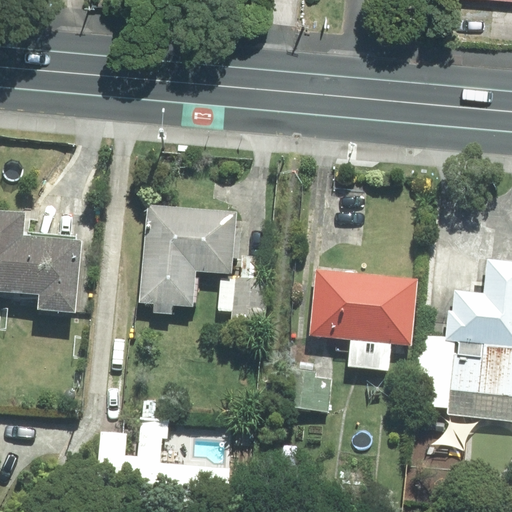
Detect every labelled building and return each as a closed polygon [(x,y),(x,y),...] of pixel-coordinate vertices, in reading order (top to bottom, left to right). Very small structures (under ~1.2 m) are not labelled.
[(239,216),(151,209),(143,307),(157,308),(156,317),(178,319),(179,309),(198,310),(201,275),(228,277),(225,316),(233,316),(233,322),(264,325),(267,281),(249,279),(251,255),(236,254),(239,216)] [(33,219),(0,215),(0,295),(42,300),(41,313),(83,318),(90,247),(31,241),(33,219)] [(450,339),(424,336),(415,411),(511,422),(511,262),(488,260),(483,295),(456,292),(450,339)] [(421,282),(319,271),(312,339),(351,342),(348,369),(391,374),(394,350),(414,352),(421,282)] [(320,374),(297,372),(293,411),(331,414),(335,379),(319,378),(320,374)] [(134,433),(99,432),(97,501),(230,506),(231,473),(165,471),(167,426),(146,426),(145,459),(133,459),(134,433)]
